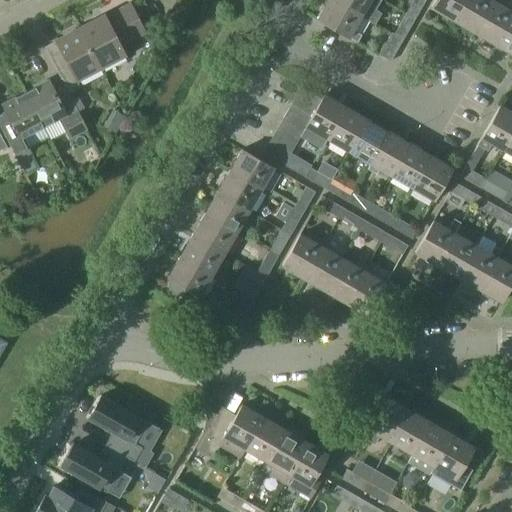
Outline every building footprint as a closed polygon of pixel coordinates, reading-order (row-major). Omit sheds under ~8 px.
[(353,28),(361,14),(337,0),(326,0),(317,18),(357,41),(362,33),(353,28)] [(337,0),(361,14),(374,21),(379,13),(373,9),(378,0),(337,0)] [(412,0),(406,12),(415,18),(418,12),(425,0),(412,0)] [(452,19),(462,0),(433,0),(430,6),(452,19)] [(473,31),(490,0),(462,0),(452,19),(473,31)] [(493,43),(511,11),(511,10),(493,0),(490,0),(473,31),(493,43)] [(79,28),(99,67),(124,54),(121,47),(146,33),(130,2),(104,15),(79,28)] [(511,11),(493,43),(511,54),(511,11)] [(403,39),(415,18),(406,12),(394,33),(403,39)] [(76,79),(99,67),(79,28),(56,40),(44,46),(61,79),(62,78),(69,92),(80,86),(76,79)] [(403,39),(394,33),(392,32),(379,54),(390,61),(403,39)] [(25,92),(43,126),(58,118),(69,138),(87,129),(64,85),(53,90),(48,80),(25,92)] [(294,98),(314,110),(321,98),(301,86),(294,98)] [(23,136),(43,126),(25,92),(2,104),(7,114),(0,117),(0,125),(20,164),(33,157),(23,136)] [(321,149),(327,139),(345,107),(323,94),(321,98),(314,110),(308,121),(305,126),(305,127),(302,132),(300,137),(321,149)] [(288,109),(308,121),(314,110),(294,98),(288,109)] [(511,133),(511,112),(499,105),(481,137),(459,175),(480,188),(486,178),(472,170),(484,149),(487,151),(491,143),(502,150),(511,133)] [(345,107),(327,139),(347,151),(366,119),(345,107)] [(281,120),(302,132),(305,127),(305,126),(308,121),(288,109),(281,120)] [(369,163),(387,131),(366,119),(347,151),(369,163)] [(275,130),(296,143),(300,137),(302,132),(281,120),(275,130)] [(269,141),(290,154),(296,143),(275,130),(269,141)] [(390,175),(408,143),(387,131),(369,163),(390,175)] [(511,133),(502,150),(511,155),(511,133)] [(263,152),(283,164),(289,155),(290,154),(269,141),(263,152)] [(411,187),(429,155),(408,143),(390,175),(411,187)] [(228,171),(261,190),(273,168),(241,150),(228,171)] [(305,177),(310,167),(289,155),(283,164),(305,177)] [(429,155),(411,187),(434,201),(452,169),(429,155)] [(326,189),(331,179),(310,167),(305,177),(326,189)] [(249,210),(261,190),(228,171),(217,192),(249,210)] [(480,188),(502,200),(508,191),(486,178),(480,188)] [(347,201),(352,191),(331,179),(326,189),(347,201)] [(471,203),(477,194),(455,182),(450,191),(471,203)] [(293,208),(302,213),(315,191),(305,186),(293,208)] [(368,213),(373,203),(352,191),(347,201),(368,213)] [(502,200),(511,205),(511,193),(508,191),(502,200)] [(236,232),(249,210),(217,192),(204,214),(236,232)] [(477,194),(471,203),(493,216),(498,207),(477,194)] [(338,217),(343,208),(321,195),(316,204),(338,217)] [(389,225),(394,215),(373,203),(368,213),(389,225)] [(511,214),(498,207),(493,216),(511,226),(511,214)] [(290,234),(302,213),(293,208),(281,229),(290,234)] [(359,229),(364,220),(343,208),(338,217),(359,229)] [(224,253),(236,232),(204,214),(192,235),(224,253)] [(394,215),(389,225),(411,238),(417,228),(394,215)] [(435,265),(454,232),(453,231),(458,222),(452,218),(446,228),(433,220),(414,253),(435,265)] [(380,241),(385,232),(364,220),(359,229),(380,241)] [(277,256),(290,234),(281,229),(268,251),(277,256)] [(385,232),(380,241),(402,254),(407,245),(385,232)] [(457,278),(476,245),(454,232),(435,265),(457,278)] [(303,278),(321,246),(300,234),(281,266),(303,278)] [(212,274),(224,253),(192,235),(180,255),(212,274)] [(478,290),(497,257),(496,256),(500,250),(492,246),(489,252),(476,245),(457,278),(478,290)] [(324,290),(342,258),(321,246),(303,278),(324,290)] [(265,277),(277,256),(268,251),(256,272),(265,277)] [(200,296),(212,274),(180,255),(168,277),(171,280),(169,283),(169,287),(172,291),(175,293),(180,293),(183,291),(185,288),(200,296)] [(511,265),(497,257),(478,290),(500,303),(511,282),(511,265)] [(345,302),(363,270),(342,258),(324,290),(345,302)] [(363,270),(345,302),(354,307),(352,310),(365,317),(366,315),(367,315),(385,283),(384,283),(363,270)] [(254,297),(265,277),(256,272),(245,292),(254,297)] [(254,297),(245,292),(242,291),(230,313),(241,319),(254,297)] [(456,365),(405,363),(405,388),(471,391),(471,365),(456,364),(456,365)] [(100,395),(87,418),(112,432),(105,444),(127,457),(134,461),(142,447),(135,443),(147,422),(136,416),(138,412),(125,405),(123,408),(100,395)] [(363,441),(364,438),(374,444),(379,436),(390,443),(409,410),(388,398),(377,417),(366,411),(352,435),(363,441)] [(239,458),(244,449),(263,417),(241,404),(231,422),(220,416),(200,451),(212,457),(218,446),(239,458)] [(409,410),(390,443),(411,455),(430,422),(409,410)] [(265,462),(284,429),(263,417),(244,449),(265,462)] [(428,475),(451,434),(430,422),(411,455),(407,462),(428,475)] [(260,471),(281,483),(287,474),(306,441),(284,429),(265,462),(260,471)] [(451,434),(428,475),(430,472),(460,490),(472,469),(463,464),(473,447),(451,434)] [(314,477),(327,454),(306,441),(287,474),(281,483),(298,493),(297,494),(307,500),(319,480),(314,477)] [(73,443),(60,466),(83,479),(81,482),(94,490),(96,486),(107,492),(127,457),(105,444),(97,457),(73,443)] [(363,490),(368,481),(346,469),(341,478),(363,490)] [(146,486),(156,492),(164,479),(154,473),(146,486)] [(384,502),(389,493),(368,481),(363,490),(384,502)] [(353,507),(359,497),(337,485),(332,494),(353,507)] [(44,494),(38,506),(48,511),(94,511),(95,511),(96,511),(99,511),(106,501),(84,489),(78,500),(53,486),(47,496),(44,494)] [(238,508),(243,499),(222,487),(217,496),(238,508)] [(176,494),(168,489),(161,501),(169,506),(171,503),(176,494)] [(406,511),(409,507),(410,507),(411,505),(389,493),(384,502),(399,511),(406,511)] [(362,511),(378,511),(380,509),(359,497),(353,507),(362,511)] [(244,511),(264,511),(265,511),(243,499),(238,508),(244,511)]
